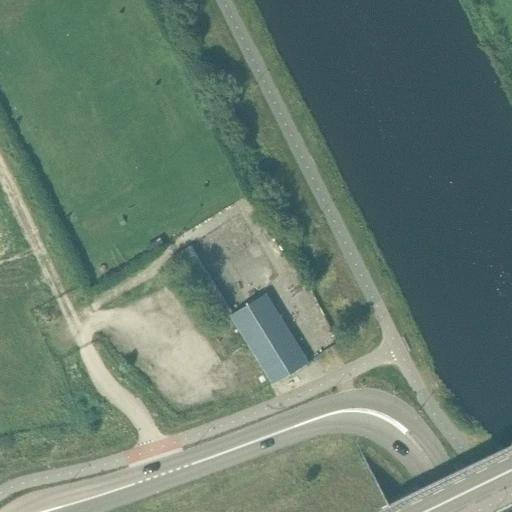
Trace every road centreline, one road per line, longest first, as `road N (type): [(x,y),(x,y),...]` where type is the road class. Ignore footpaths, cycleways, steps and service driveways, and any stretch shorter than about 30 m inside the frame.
road 1 (tertiary): [(294,424),(27,511)]
road 2 (tertiary): [(470,511),(433,445),(387,402),(347,398),(294,424)]
road 3 (track): [(88,349),(0,165)]
road 4 (tertiary): [(294,424),(346,421),(380,434),(406,461),(434,511)]
